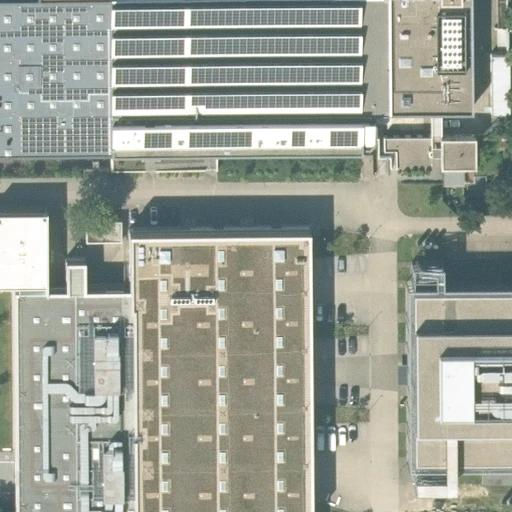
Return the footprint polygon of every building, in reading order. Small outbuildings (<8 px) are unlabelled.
[(0,0),(0,154),(111,153),(111,114),(110,0),(0,0)] [(442,124),(441,112),(470,112),(470,92),(469,0),(110,0),(111,114),(111,153),(215,153),(360,151),(360,146),(368,146),(373,140),(373,112),(389,111),(428,111),(429,124),(429,138),(382,139),(383,153),(395,153),(395,170),(431,169),(431,157),(439,157),(439,168),(475,168),(474,138),(442,138),(442,124)] [(490,56),(491,115),(496,115),(496,117),(504,117),(509,113),(508,56),(490,56)] [(215,153),(111,153),(111,172),(216,170),(215,153)] [(310,511),(310,470),(308,227),(127,229),(128,286),(83,286),(84,258),(64,258),(64,286),(46,287),(46,282),(45,209),(0,209),(0,283),(16,283),(16,287),(12,288),(14,511),(310,511)] [(511,287),(411,288),(411,323),(411,363),(411,426),(412,459),(511,458),(511,287)] [(462,480),(463,469),(434,468),(433,479),(462,480)] [(487,480),(511,479),(511,468),(487,470),(487,480)] [(371,502),(370,478),(337,479),(338,503),(371,502)]
